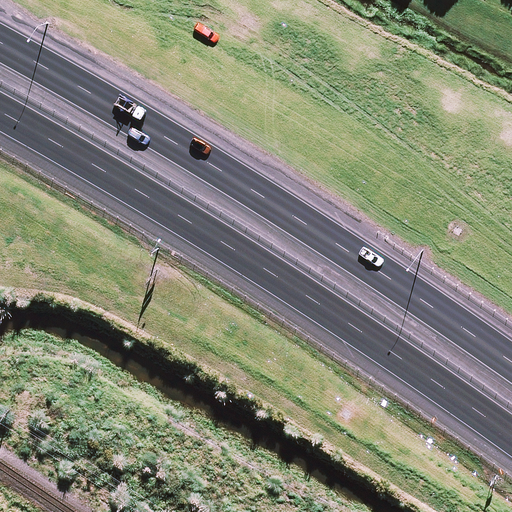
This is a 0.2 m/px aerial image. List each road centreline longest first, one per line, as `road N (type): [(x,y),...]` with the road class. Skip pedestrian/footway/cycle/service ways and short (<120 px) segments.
road 1 (motorway): [(511,442),(328,310),(0,115)]
road 2 (motorway): [(0,41),(377,269),(511,366)]
